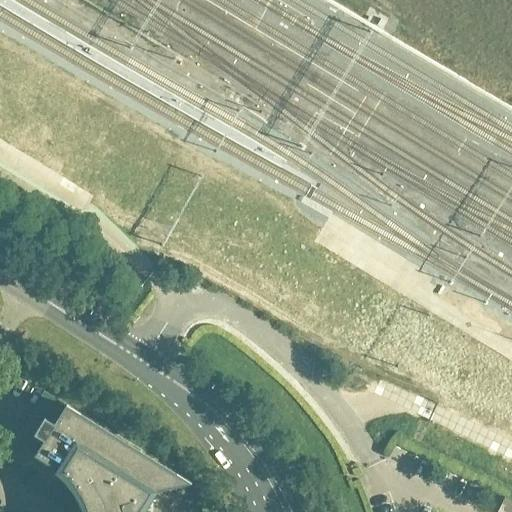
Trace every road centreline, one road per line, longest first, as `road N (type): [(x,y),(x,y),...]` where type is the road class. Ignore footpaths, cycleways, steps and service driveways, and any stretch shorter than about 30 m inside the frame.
road 1 (unclassified): [(376,472),(338,411),(249,318),(225,305),(180,307),(141,360)]
road 2 (tertiary): [(303,511),(279,468),(219,401),(141,360)]
road 3 (tertiary): [(141,360),(252,486),(265,511)]
road 4 (tertiary): [(141,360),(0,279)]
